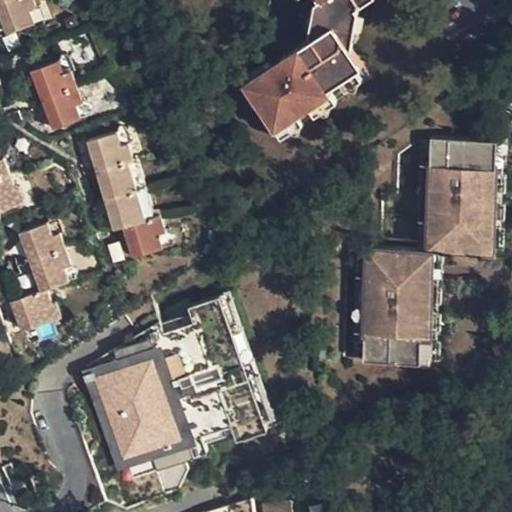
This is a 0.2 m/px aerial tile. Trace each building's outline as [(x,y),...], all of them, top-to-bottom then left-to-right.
[(38,3),(44,1),(43,0),(0,0),(12,30),(44,16),(38,3)] [(49,0),(46,0),(44,1),(38,3),(44,16),(54,12),(49,0)] [(318,0),(327,12),(322,32),(310,41),(246,85),(278,132),(332,95),(338,102),(373,78),(354,49),(344,36),(348,14),(360,6),(368,0),(318,0)] [(308,37),(310,41),(322,32),(327,12),(318,0),(317,0),(313,4),(308,37)] [(364,13),(360,6),(348,14),(344,36),(354,49),(358,46),(364,13)] [(74,48),(64,52),(70,65),(76,63),(79,61),(74,48)] [(59,121),(88,108),(83,96),(89,92),(76,63),(70,65),(64,52),(35,64),(59,121)] [(92,91),(89,92),(83,96),(88,108),(98,103),(92,91)] [(283,140),(338,102),(332,95),(278,132),(283,140)] [(132,123),(123,126),(127,141),(133,139),(136,139),(132,123)] [(119,225),(131,221),(151,215),(142,187),(133,157),(138,156),(133,139),(127,141),(123,126),(93,135),(119,225)] [(9,138),(0,142),(0,147),(4,157),(10,155),(14,153),(9,138)] [(437,139),(434,249),(499,250),(501,141),(437,139)] [(3,207),(20,201),(15,188),(22,185),(10,155),(4,157),(0,147),(0,223),(8,220),(3,207)] [(142,154),(138,156),(133,157),(142,187),(151,184),(142,154)] [(26,184),(22,185),(15,188),(20,201),(30,196),(26,184)] [(151,184),(142,187),(151,215),(160,212),(151,184)] [(163,230),(171,227),(165,210),(160,212),(151,215),(131,221),(140,252),(168,242),(163,230)] [(65,211),(55,216),(62,230),(67,228),(71,226),(65,211)] [(59,283),(80,274),(74,261),(80,257),(67,228),(62,230),(55,216),(25,229),(49,287),(59,283)] [(177,225),(171,227),(163,230),(168,242),(181,237),(177,225)] [(434,359),(434,249),(372,244),(368,357),(434,359)] [(87,272),(80,257),(74,261),(80,274),(87,272)] [(58,302),(64,298),(59,283),(49,287),(20,299),(32,328),(63,315),(58,302)] [(70,313),(64,298),(58,302),(63,315),(70,313)] [(273,428),(223,303),(189,307),(196,332),(79,373),(117,481),(273,428)]
